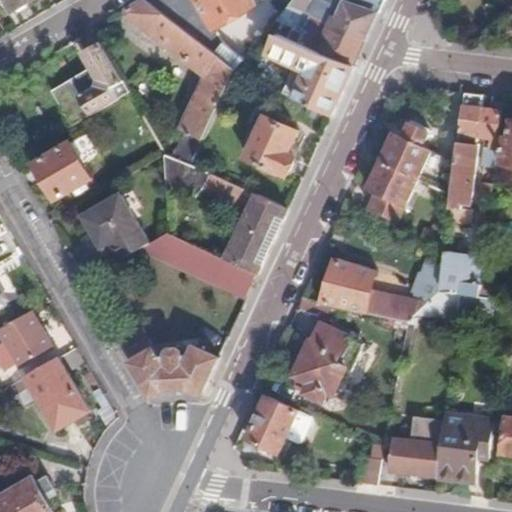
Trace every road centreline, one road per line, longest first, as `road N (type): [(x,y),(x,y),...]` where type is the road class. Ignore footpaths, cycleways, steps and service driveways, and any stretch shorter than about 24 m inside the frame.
road 1 (unclassified): [(384,52),(185,483)]
road 2 (unclassified): [(185,483),(134,410),(0,174)]
road 3 (tertiary): [(411,511),(185,483)]
road 4 (residential): [(511,68),(384,52)]
